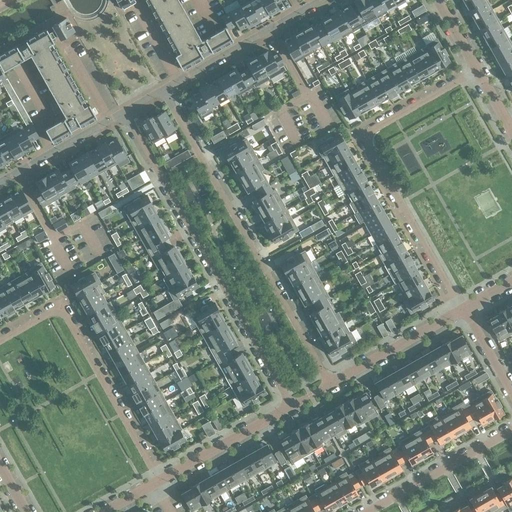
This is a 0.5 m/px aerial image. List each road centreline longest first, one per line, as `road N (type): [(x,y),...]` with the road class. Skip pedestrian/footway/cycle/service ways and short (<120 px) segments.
road 1 (residential): [(123,109),(292,408)]
road 2 (residential): [(331,385),(163,86)]
road 3 (residential): [(465,311),(362,129),(475,68)]
road 4 (residential): [(162,480),(63,302),(0,338)]
road 5 (residential): [(372,511),(511,433)]
road 6 (residential): [(180,77),(319,0)]
road 7 (residential): [(331,385),(465,311)]
road 8 (residential): [(162,480),(292,408)]
road 9 (residential): [(0,181),(115,114)]
